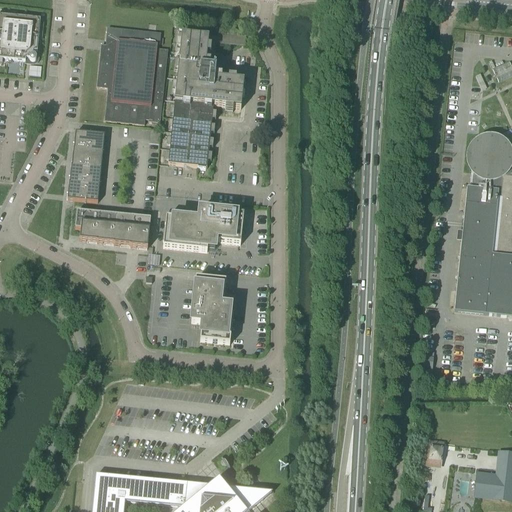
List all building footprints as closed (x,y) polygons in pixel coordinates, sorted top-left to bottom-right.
[(33,57),(33,53),(36,54),(40,21),(0,16),(0,60),(25,63),(25,60),(29,61),(29,62),(29,63),(30,63),(30,64),(31,64),(32,64),(33,64),(34,64),(35,63),(35,62),(36,61),(36,60),(35,59),(35,58),(34,57),(33,57)] [(144,123),(148,123),(159,124),(167,52),(156,51),(157,47),(159,47),(160,35),(107,30),(105,47),(101,47),(96,89),(107,90),(104,123),(144,127),(144,123)] [(213,108),(240,111),(242,84),(214,81),(214,73),(212,70),(205,69),(208,40),(181,38),(168,166),(202,170),(206,170),(213,108)] [(30,76),(41,77),(41,67),(30,67),(30,76)] [(160,132),(150,131),(148,145),(158,146),(160,132)] [(104,137),(75,134),(73,150),(71,167),(69,184),(67,202),(97,205),(104,137)] [(473,172),(474,173),(472,174),(471,190),(467,189),(454,313),(511,319),(511,147),(506,147),(504,148),(503,147),(502,145),(501,144),(499,143),(497,143),(496,142),(494,141),(492,141),(491,141),(489,141),(487,141),(485,141),(483,142),(482,142),(480,143),(479,144),(477,145),(475,146),(474,148),(473,149),(472,150),(471,152),(471,154),(470,155),(470,157),(469,159),(469,161),(469,162),(470,164),(470,166),(471,168),(471,169),(472,171),(473,172)] [(243,217),(199,212),(198,223),(165,220),(162,249),(207,254),(207,251),(214,252),(215,244),(240,247),(243,217)] [(150,220),(76,213),(74,230),(80,231),(79,242),(96,244),(113,246),(112,246),(129,248),(129,249),(147,250),(150,220)] [(222,308),(223,304),(225,284),(195,280),(191,325),(201,326),(199,344),(229,347),(232,317),(229,317),(230,309),(222,308)] [(439,468),(442,447),(428,445),(425,466),(439,468)] [(511,455),(498,454),(493,499),(511,501),(511,455)] [(209,488),(95,477),(91,511),(122,511),(123,504),(183,510),(180,511),(250,511),(272,494),(225,490),(218,481),(209,488)]
